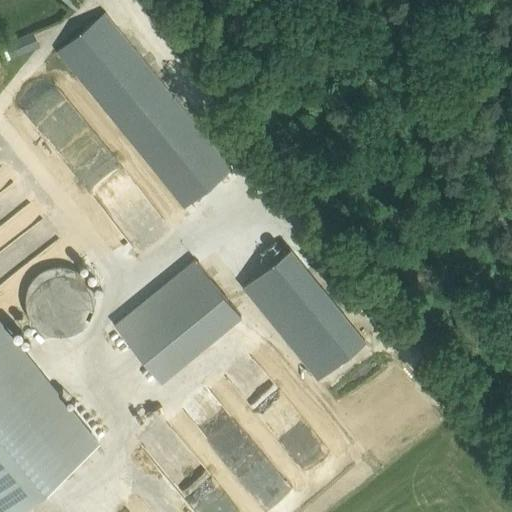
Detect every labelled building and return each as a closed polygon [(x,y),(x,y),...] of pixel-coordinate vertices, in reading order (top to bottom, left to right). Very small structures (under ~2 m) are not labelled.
[(58,49),(185,206),(232,168),(104,11),(58,49)] [(243,285),(318,378),(365,339),(290,247),(243,285)] [(114,322),(162,381),(241,315),(193,257),(114,322)] [(33,276),(27,287),(25,293),(25,302),(31,319),(38,327),(51,333),(66,334),(78,330),(85,324),(92,313),(95,303),(93,288),(87,278),(79,270),(67,265),(51,265),(44,268),(33,276)] [(0,511),(11,511),(98,442),(0,322),(0,511)]
